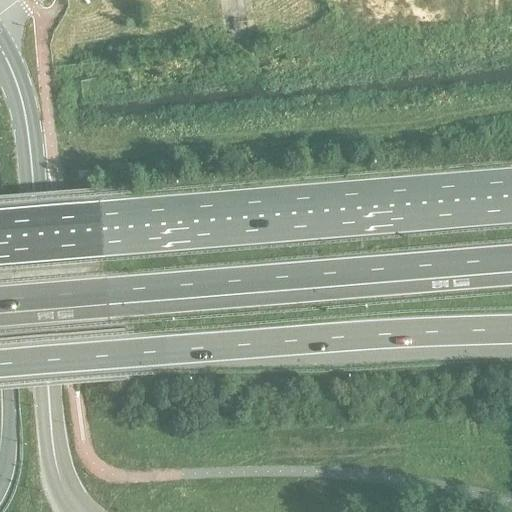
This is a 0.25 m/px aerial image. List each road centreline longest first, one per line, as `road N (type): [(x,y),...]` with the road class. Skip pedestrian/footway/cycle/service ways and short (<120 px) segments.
road 1 (motorway): [(0,300),(511,259)]
road 2 (trunk): [(511,198),(0,238)]
road 3 (motorway): [(0,365),(511,330)]
road 4 (tertiary): [(76,511),(52,438),(27,131),(0,49)]
road 5 (trunk): [(0,495),(10,394),(0,289)]
